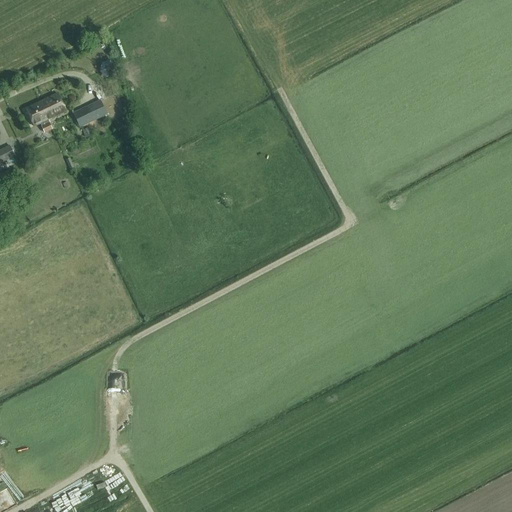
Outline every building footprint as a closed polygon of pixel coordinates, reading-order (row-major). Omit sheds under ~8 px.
[(101,63),(100,72),(106,78),(115,75),(117,66),(110,60),(101,63)] [(38,103),(52,130),(53,130),(49,123),(51,122),(52,120),(52,118),(65,112),(58,94),(38,103)] [(80,128),(109,113),(102,100),(101,100),(100,99),(72,113),(80,128)] [(52,130),(38,103),(25,109),(34,127),(40,124),(44,134),(52,130)] [(86,138),(92,135),(89,127),(82,131),(86,138)] [(0,163),(15,156),(10,145),(0,150),(0,163)] [(70,158),(65,160),(70,169),(74,167),(77,166),(75,161),(72,163),(70,158)] [(0,504),(3,509),(15,501),(6,489),(0,492),(0,504)]
